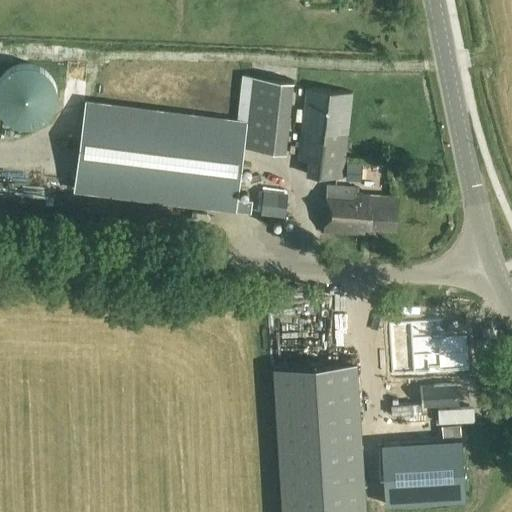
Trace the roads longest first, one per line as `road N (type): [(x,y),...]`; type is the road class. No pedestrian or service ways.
road 1 (unclassified): [(490,269),(390,276),(0,249)]
road 2 (tertiary): [(490,269),(433,0)]
